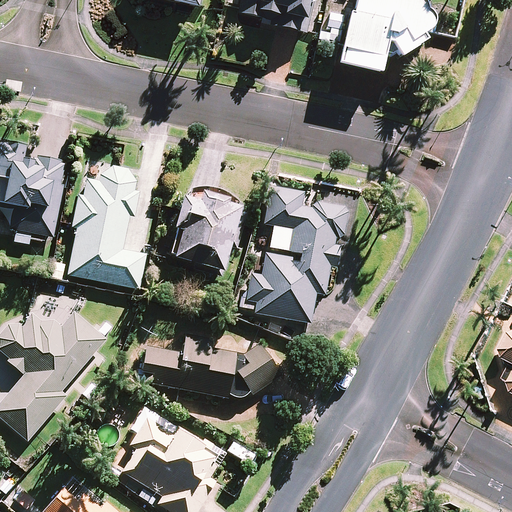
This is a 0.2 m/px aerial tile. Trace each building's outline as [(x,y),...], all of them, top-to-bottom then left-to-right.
[(154,0),(195,9),(197,0),(154,0)] [(239,0),(236,13),(268,20),(267,26),(305,35),(313,0),(239,0)] [(355,0),(352,16),(348,15),(339,49),(381,60),(384,43),(389,44),(398,59),(425,45),(420,36),(428,31),(431,22),(429,19),(419,0),(355,0)] [(346,17),(328,12),(321,40),(339,45),(346,17)] [(0,211),(15,215),(11,234),(56,243),(66,191),(64,190),(68,169),(64,169),(64,167),(40,162),(39,164),(36,163),(34,169),(25,167),(29,150),(0,144),(0,211)] [(79,234),(70,280),(141,295),(149,259),(126,255),(133,221),(137,222),(143,196),(137,195),(139,186),(131,173),(116,170),(103,179),(102,186),(89,183),(86,201),(81,200),(74,233),(79,234)] [(257,314),(257,318),(313,328),(319,299),(328,300),(333,271),(338,272),(342,250),(337,250),(338,243),(343,242),(347,240),(351,216),(347,212),(321,207),(315,210),(314,213),(304,211),(306,197),(274,191),(267,230),(295,235),(291,256),(304,259),(302,269),(294,267),(294,262),(268,258),(267,260),(260,259),(257,279),(253,278),(247,312),(257,314)] [(183,239),(175,265),(224,279),(232,252),(239,254),(250,217),(239,214),(241,208),(231,200),(219,194),(205,192),(194,195),(191,205),(185,203),(176,237),(183,239)] [(17,284),(0,280),(0,306),(12,309),(17,284)] [(64,397),(107,344),(76,318),(64,332),(56,325),(44,327),(35,319),(25,331),(22,329),(12,329),(0,342),(0,343),(0,355),(12,365),(10,367),(26,381),(0,412),(0,421),(31,447),(69,401),(64,397)] [(154,388),(230,403),(236,373),(255,400),(283,380),(260,349),(237,366),(239,357),(214,353),(216,344),(188,339),(185,357),(149,350),(143,378),(156,380),(154,388)] [(159,510),(162,511),(202,511),(218,487),(213,484),(220,473),(213,468),(215,466),(203,458),(206,453),(177,435),(175,439),(150,423),(132,450),(138,454),(124,476),(164,502),(159,510)] [(22,488),(13,499),(26,510),(35,499),(22,488)] [(64,495),(49,511),(114,511),(109,507),(104,511),(99,511),(85,500),(79,507),(64,495)]
